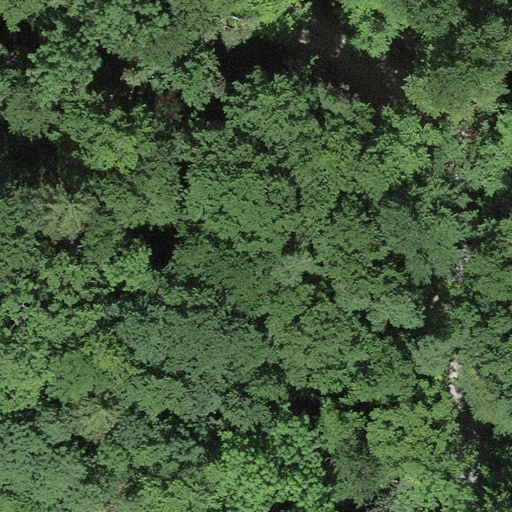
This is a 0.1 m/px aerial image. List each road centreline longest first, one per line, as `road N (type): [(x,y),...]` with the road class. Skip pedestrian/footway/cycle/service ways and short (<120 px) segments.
road 1 (track): [(491,185),(242,306),(158,334),(0,368)]
road 2 (residential): [(511,166),(491,185),(465,511)]
road 3 (track): [(491,185),(434,112),(277,0)]
